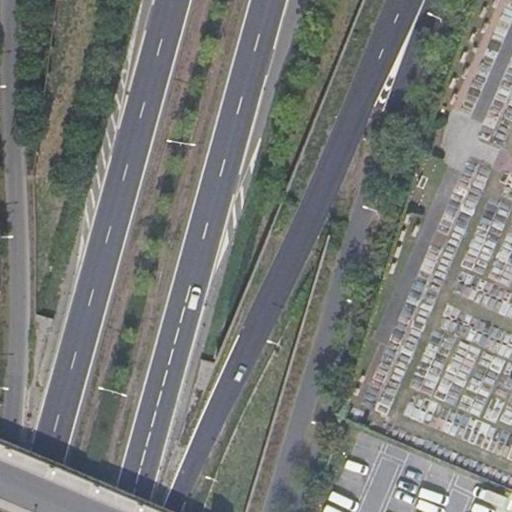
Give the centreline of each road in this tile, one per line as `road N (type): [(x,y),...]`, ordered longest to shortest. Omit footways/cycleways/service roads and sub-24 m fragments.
road 1 (trunk): [(129,511),(272,0)]
road 2 (trunk): [(173,0),(32,511)]
road 3 (secondary): [(179,511),(252,341),(400,42)]
road 4 (trunk): [(10,0),(19,331),(0,492)]
road 5 (tertiary): [(263,511),(400,42)]
